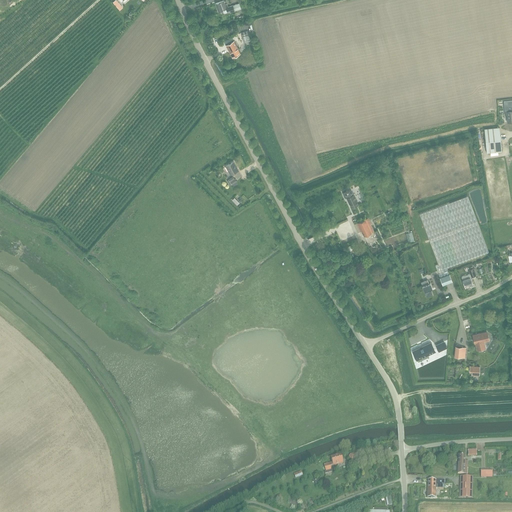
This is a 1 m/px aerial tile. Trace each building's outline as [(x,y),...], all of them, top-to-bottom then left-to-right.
[(116,0),(115,0),(113,2),(118,8),(121,5),(116,0)] [(224,1),(215,3),(218,12),(226,9),(228,13),(234,11),(233,5),(228,7),(227,4),(226,4),(225,4),(224,1)] [(232,57),(240,53),(234,41),(226,45),(232,57)] [(511,100),(503,101),(504,111),(507,110),(507,112),(505,112),(505,115),(507,115),(507,122),(511,121),(511,100)] [(486,153),(501,151),(499,127),(484,129),(486,153)] [(233,162),(225,166),(228,171),(229,171),(231,174),(237,171),(234,165),(235,164),(233,162)] [(232,176),(228,179),(232,185),(233,187),(237,184),(235,182),(236,181),(232,176)] [(343,193),(345,198),(347,197),(352,207),(358,204),(353,194),(351,189),(348,191),(347,190),(346,191),(343,193)] [(446,268),(489,252),(468,196),(419,214),(440,270),(438,271),(443,285),(452,281),(449,274),(446,268)] [(364,236),(374,231),(371,224),(368,217),(356,223),(360,231),(361,231),(364,236)] [(471,277),(470,273),(461,277),(465,288),(470,286),(470,287),(474,286),(473,283),(472,284),(470,277),(471,277)] [(431,289),(432,289),(430,283),(429,283),(427,279),(427,280),(422,282),(423,286),(422,286),(424,292),(425,291),(427,296),(432,294),(433,295),(433,294),(431,289)] [(487,332),(473,335),(475,343),(476,343),(477,350),(485,348),(483,348),(482,342),(485,341),(484,338),(488,337),(487,332)] [(439,351),(446,347),(444,342),(436,345),(439,351)] [(420,348),(413,351),(416,358),(420,356),(421,358),(435,351),(431,343),(422,347),(423,348),(420,349),(420,348)] [(470,366),(470,372),(472,372),(472,375),(479,375),(480,366),(470,366)] [(333,466),(343,463),(341,455),(331,458),(332,462),(323,464),(325,471),(331,470),(330,466),(333,465),(333,466)] [(458,455),(458,466),(465,466),(465,461),(466,461),(466,459),(465,459),(465,455),(458,455)] [(460,476),(459,497),(472,498),(473,476),(460,476)] [(427,487),(427,497),(436,497),(436,484),(442,484),(442,480),(427,480),(427,487)]
